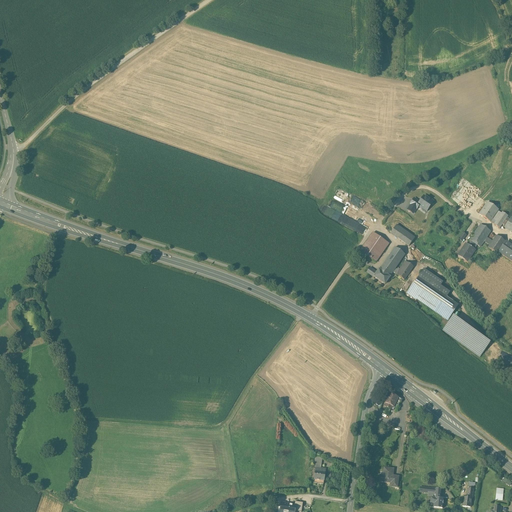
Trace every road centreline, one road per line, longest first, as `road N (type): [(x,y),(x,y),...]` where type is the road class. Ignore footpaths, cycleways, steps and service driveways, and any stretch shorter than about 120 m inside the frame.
road 1 (primary): [(0,203),(253,288),(384,369)]
road 2 (track): [(65,505),(77,481),(83,422),(224,425),(303,313)]
road 3 (track): [(95,80),(324,203)]
road 4 (primary): [(384,369),(511,468)]
road 5 (track): [(408,247),(451,288),(489,353),(511,361)]
road 6 (secondary): [(349,511),(367,399),(384,369)]
